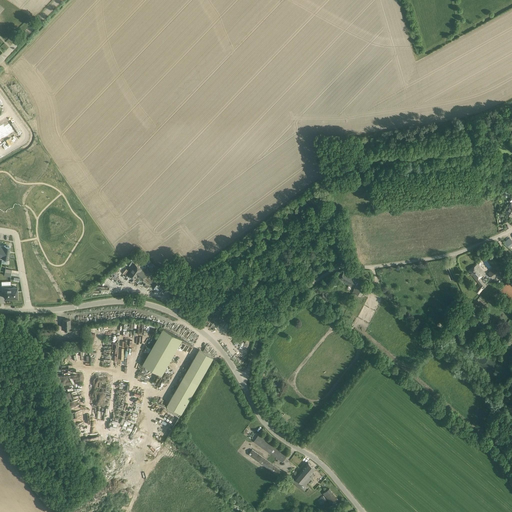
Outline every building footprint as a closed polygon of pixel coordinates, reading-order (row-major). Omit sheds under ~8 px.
[(9,123),(4,126),(9,135),(14,132),(12,129),(13,129),(11,125),(10,126),(9,123)] [(4,126),(0,128),(0,130),(4,138),(9,135),(4,126)] [(2,259),(8,260),(10,246),(9,246),(9,245),(6,245),(6,246),(4,245),(4,246),(2,259)] [(142,269),(135,264),(133,267),(134,268),(129,274),(135,279),(137,276),(143,280),(146,276),(147,274),(141,270),(142,269)] [(485,273),(480,268),(477,264),(469,271),(480,285),(475,291),(479,294),(486,285),(480,278),(485,273)] [(492,278),(499,272),(495,267),(488,273),(492,278)] [(357,288),(359,284),(360,282),(343,273),(340,279),(355,287),(357,288)] [(10,285),(1,285),(1,292),(5,291),(5,298),(7,298),(7,299),(11,299),(10,285)] [(323,292),(320,295),(325,300),(328,297),(323,292)] [(163,375),(182,338),(162,327),(143,365),(163,375)] [(129,334),(133,335),(132,337),(140,338),(141,329),(130,328),(129,334)] [(40,339),(50,339),(50,342),(55,342),(55,331),(40,332),(40,339)] [(203,351),(200,349),(169,404),(182,412),(213,357),(207,354),(209,352),(206,348),(205,347),(203,351)] [(70,408),(81,405),(77,390),(66,393),(70,408)] [(259,434),(256,438),(254,441),(283,462),(288,455),(259,434)] [(281,478),(284,473),(252,450),(249,455),(281,478)] [(295,478),(297,480),(295,483),(300,487),(302,484),(305,486),(311,478),(309,476),(315,469),(308,463),(295,478)] [(329,489),(323,494),(330,503),(336,498),(329,489)] [(327,500),(323,496),(318,500),(321,505),(327,500)]
